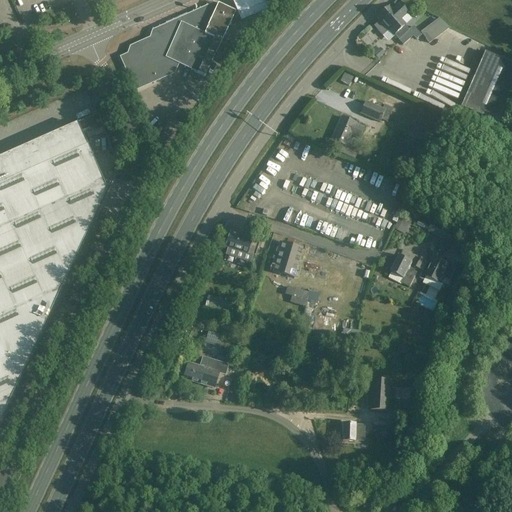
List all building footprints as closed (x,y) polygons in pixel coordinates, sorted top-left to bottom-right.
[(263,0),(232,0),(241,19),(267,8),(263,0)] [(218,6),(214,5),(153,32),(151,39),(131,48),(128,55),(121,58),(136,90),(175,72),(179,64),(186,68),(205,77),(225,35),(232,20),(235,14),(218,6)] [(407,14),(399,5),(393,10),(389,7),(377,18),(380,21),(374,26),(382,36),(389,31),(394,36),(395,35),(403,45),(413,36),(416,39),(421,35),(413,27),(409,31),(404,27),(406,25),(401,20),(407,14)] [(449,28),(439,18),(421,32),(429,44),(449,28)] [(487,55),(479,52),(471,70),(479,73),(464,109),(501,125),(511,98),(511,64),(488,53),(487,55)] [(350,85),(354,76),(345,73),(341,82),(350,85)] [(386,110),(366,101),(360,114),(380,123),(386,110)] [(81,121),(85,133),(103,127),(99,115),(81,121)] [(356,124),(342,118),(333,141),(346,147),(351,135),(360,139),(365,129),(356,125),(356,124)] [(0,422),(12,397),(100,204),(94,189),(104,185),(77,124),(0,157),(0,422)] [(326,139),(319,146),(324,151),(331,144),(326,139)] [(413,220),(403,214),(395,229),(405,234),(413,220)] [(428,232),(440,238),(445,227),(434,221),(428,232)] [(457,233),(445,227),(440,238),(451,244),(457,233)] [(228,248),(226,256),(251,264),(253,256),(255,256),(256,254),(260,242),(255,240),(253,239),(231,231),(226,247),(228,248)] [(273,272),(294,279),(303,250),(282,244),(273,272)] [(413,263),(400,256),(389,277),(410,288),(417,273),(410,269),(413,263)] [(446,264),(435,258),(427,273),(424,271),(420,278),(424,280),(426,276),(440,284),(443,278),(450,281),(456,269),(453,267),(454,265),(452,263),(450,261),(447,262),(446,264)] [(419,262),(416,267),(423,271),(426,265),(419,262)] [(318,304),(320,294),(288,286),(284,301),(307,306),(308,301),(318,304)] [(231,313),(232,300),(207,297),(206,310),(231,313)] [(221,335),(208,331),(207,333),(204,333),(203,336),(206,337),(204,343),(218,347),(218,346),(224,347),(223,352),(233,355),(234,349),(230,348),(232,341),(220,338),(221,335)] [(266,352),(250,349),(248,358),(264,361),(266,352)] [(217,362),(203,358),(200,367),(188,364),(183,379),(195,383),(214,389),(219,373),(214,372),(217,362)] [(390,381),(371,380),(369,410),(388,412),(390,381)] [(365,426),(343,425),(343,441),(364,441),(365,426)]
